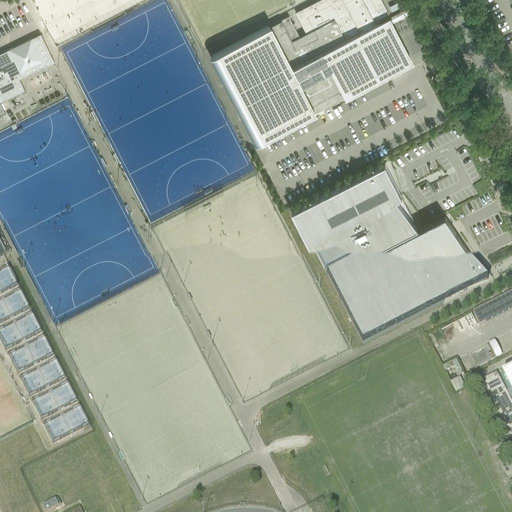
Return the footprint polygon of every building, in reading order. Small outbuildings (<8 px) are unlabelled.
[(318,0),(296,11),(307,32),(300,36),(289,15),(281,19),(281,20),(274,23),(269,26),(268,25),(219,51),(217,52),(214,54),(214,55),(227,79),(228,78),(233,87),(231,87),(242,108),(243,107),(248,115),(246,116),(259,141),(258,141),(259,142),(411,63),(411,62),(391,25),(385,29),(384,27),(382,23),(379,18),(389,12),(382,0),(318,0)] [(0,116),(2,115),(2,114),(6,112),(0,99),(7,96),(8,98),(26,89),(20,78),(23,76),(23,77),(24,77),(21,71),(43,60),(32,37),(0,53),(0,116)] [(386,162),(292,209),(300,225),(312,248),(325,274),(418,226),(402,193),(386,162)] [(353,261),(326,275),(359,339),(362,345),(443,303),(487,280),(484,275),(476,259),(470,262),(446,214),(353,261)] [(511,292),(472,312),(472,313),(479,326),(511,309),(511,292)] [(455,360),(450,363),(453,368),(456,374),(460,371),(455,360)] [(511,371),(500,377),(505,387),(511,400),(511,371)] [(511,405),(496,374),(481,381),(509,436),(511,434),(511,405)] [(459,378),(449,383),(454,394),(464,390),(459,378)] [(511,438),(505,442),(503,443),(504,444),(511,459),(511,438)] [(42,506),(45,511),(47,511),(61,505),(57,499),(42,506)]
